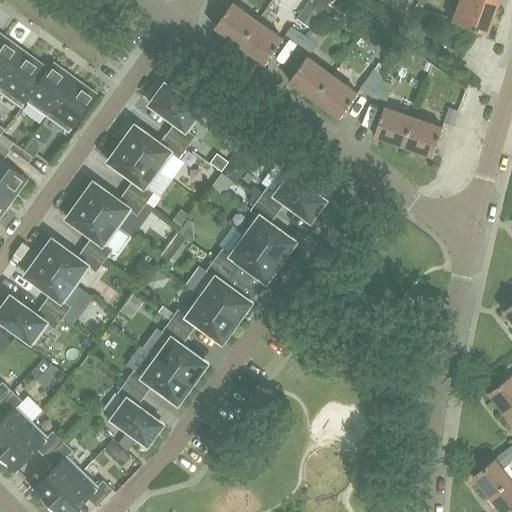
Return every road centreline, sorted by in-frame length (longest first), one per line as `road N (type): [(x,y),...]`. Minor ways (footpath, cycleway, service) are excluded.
road 1 (residential): [(373,174),(168,454),(115,511)]
road 2 (residential): [(0,262),(170,28)]
road 3 (unclassified): [(427,511),(467,230)]
road 4 (residential): [(373,174),(170,28)]
road 5 (unclassified): [(467,230),(511,87)]
